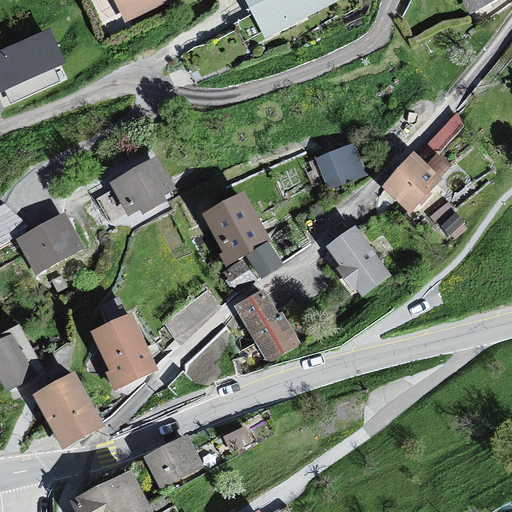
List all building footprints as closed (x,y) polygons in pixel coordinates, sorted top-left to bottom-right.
[(116,0),(127,22),(170,0),(116,0)] [(243,0),(264,40),(340,0),(243,0)] [(465,0),(474,15),(501,0),(465,0)] [(50,28),(0,51),(0,92),(66,63),(50,28)] [(351,145),(317,159),(330,192),(365,179),(351,145)] [(415,152),(383,187),(411,213),(453,166),(438,153),(428,164),(415,152)] [(157,159),(110,184),(132,220),(179,195),(157,159)] [(243,192),(203,216),(234,267),(251,257),(265,280),(288,266),(243,192)] [(456,213),(441,226),(450,236),(465,222),(456,213)] [(64,214),(17,240),(38,276),(85,249),(64,214)] [(353,234),(325,256),(338,275),(334,281),(351,296),(354,293),(366,302),(395,282),(353,234)] [(235,310),(268,365),(301,345),(282,313),(279,315),(265,292),(235,310)] [(131,314),(93,331),(119,388),(157,371),(131,314)] [(0,339),(0,379),(6,391),(34,377),(13,333),(0,339)] [(36,396),(67,448),(104,426),(72,374),(36,396)] [(190,442),(143,463),(158,485),(173,485),(176,492),(212,477),(190,442)] [(155,511),(131,472),(71,502),(75,511),(155,511)]
